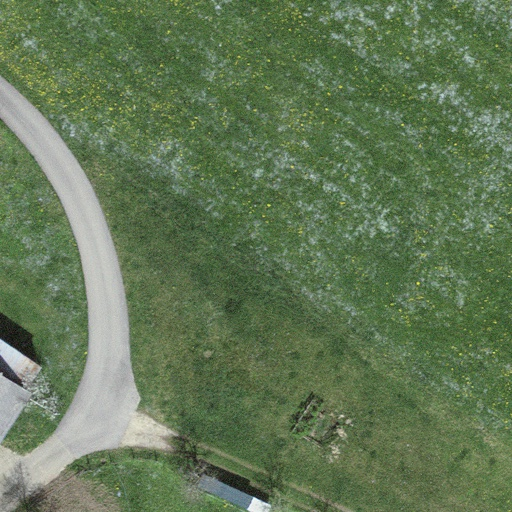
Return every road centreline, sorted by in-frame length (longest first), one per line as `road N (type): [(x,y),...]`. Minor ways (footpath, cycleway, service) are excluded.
road 1 (track): [(0,511),(88,421),(102,309),(73,179),(0,107)]
road 2 (track): [(88,421),(313,511)]
